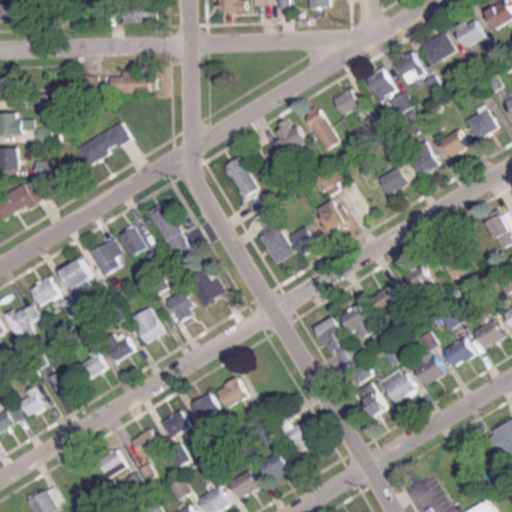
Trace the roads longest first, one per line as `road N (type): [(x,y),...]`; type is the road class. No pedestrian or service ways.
road 1 (residential): [(511,172),(0,485)]
road 2 (residential): [(191,0),(203,179),(403,511)]
road 3 (residential): [(439,0),(0,273)]
road 4 (residential): [(0,48),(370,40)]
road 5 (residential): [(511,386),(305,511)]
